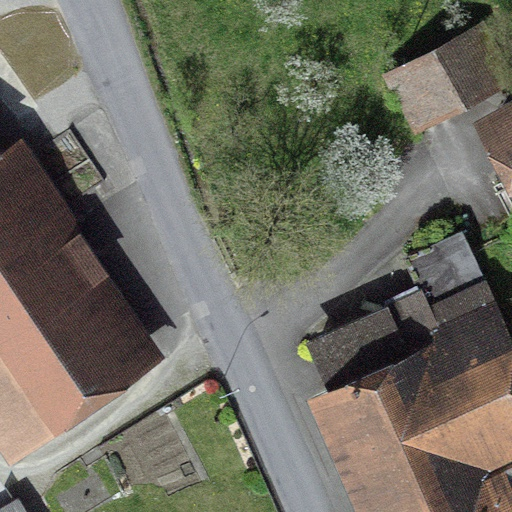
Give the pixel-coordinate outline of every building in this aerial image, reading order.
[(421,114),(511,67),(511,64),(487,16),(395,62),(421,114)] [(511,124),(494,135),(511,166),(511,124)] [(133,359),(0,155),(0,424),(9,439),(133,359)] [(327,380),(305,390),(361,511),(511,511),(511,482),(501,460),(511,454),(511,329),(464,225),(408,250),(424,284),(307,337),(327,380)] [(32,511),(24,498),(1,511),(32,511)]
